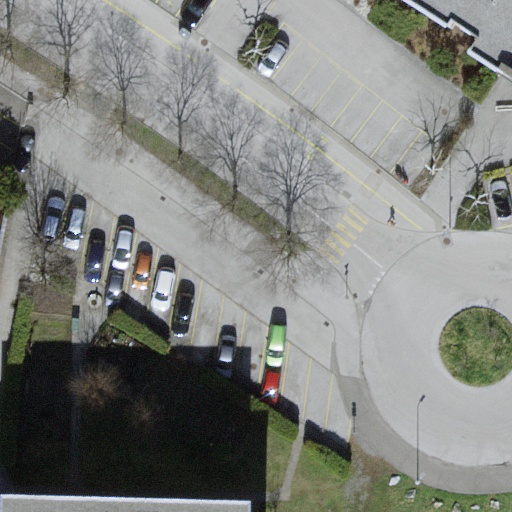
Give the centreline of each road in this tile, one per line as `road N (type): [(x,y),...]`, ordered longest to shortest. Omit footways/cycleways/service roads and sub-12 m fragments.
road 1 (residential): [(446,285),(389,268),(13,0)]
road 2 (residential): [(446,285),(425,300),(406,346),(420,395),(462,423),(511,418)]
